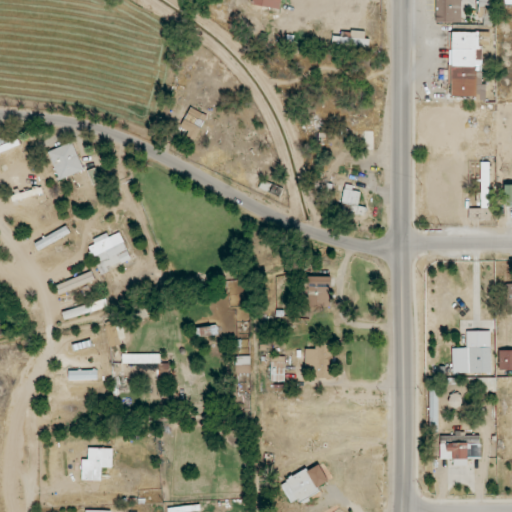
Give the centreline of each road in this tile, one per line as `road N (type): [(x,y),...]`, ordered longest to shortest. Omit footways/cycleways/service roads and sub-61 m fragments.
road 1 (tertiary): [(0,112),(118,136),(263,211),(357,245),(511,242)]
road 2 (tertiary): [(396,511),(395,0)]
